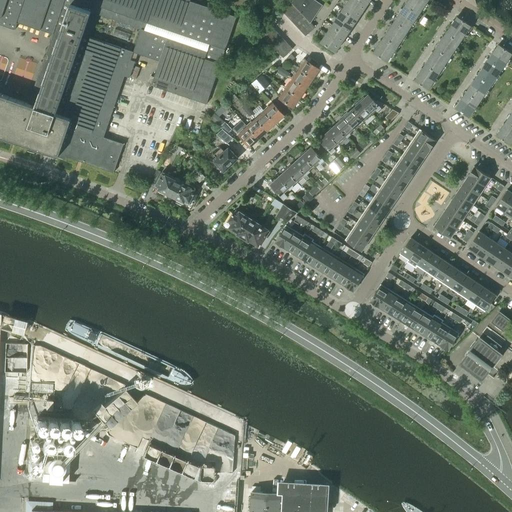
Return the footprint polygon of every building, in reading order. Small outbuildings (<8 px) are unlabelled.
[(0,139),(3,141),(7,142),(9,142),(11,142),(13,142),(19,142),(43,151),(42,153),(58,158),(66,160),(67,157),(114,173),(123,144),(104,137),(124,76),(130,77),(135,61),(131,60),(133,52),(159,61),(151,85),(206,104),(220,64),(225,50),(236,17),(190,1),(190,0),(0,0),(0,24),(15,29),(18,22),(40,30),(53,34),(56,26),(62,28),(35,107),(0,94),(0,139)] [(299,10),(303,15),(307,19),(310,22),(321,6),(313,0),(293,0),(291,2),(295,6),(299,10)] [(363,0),(348,0),(348,1),(363,11),(369,3),(363,0)] [(408,0),(405,4),(419,14),(424,6),(415,0),(408,0)] [(348,1),(343,9),(358,19),(363,11),(348,1)] [(295,6),(291,2),(282,11),(286,15),(295,6)] [(401,8),(399,12),(413,21),(419,14),(405,4),(402,9),(401,8)] [(286,15),(290,19),(299,10),(295,6),(286,15)] [(343,9),(337,17),(352,27),(358,19),(343,9)] [(290,19),(294,23),(303,15),(299,10),(290,19)] [(398,16),(395,20),(408,29),(413,21),(399,12),(397,15),(398,16)] [(294,23),(297,28),(307,19),(303,15),(294,23)] [(453,20),(451,24),(465,33),(471,25),(457,16),(454,21),(453,20)] [(337,17),(332,25),(347,35),(352,27),(337,17)] [(297,28),(301,32),(311,23),(310,22),(307,19),(297,28)] [(391,24),(389,27),(403,37),(408,29),(395,20),(392,25),(391,24)] [(259,32),(263,37),(273,28),(269,23),(259,32)] [(311,23),(301,32),(305,36),(315,27),(311,23)] [(449,28),(446,32),(460,41),(465,33),(451,24),(448,27),(449,28)] [(332,25),(326,33),(341,44),(347,35),(332,25)] [(387,31),(384,36),(398,45),(403,37),(389,27),(386,31),(387,31)] [(263,37),(267,41),(277,32),(273,28),(263,37)] [(267,41),(271,45),(281,36),(277,32),(267,41)] [(442,36),(440,39),(455,49),(460,41),(446,32),(443,37),(442,36)] [(341,44),(326,33),(321,42),(336,52),(341,44)] [(271,45),(275,49),(284,40),(281,36),(271,45)] [(380,40),(378,43),(392,53),(398,45),(384,36),(381,40),(380,40)] [(439,43),(436,48),(449,57),(455,49),(440,39),(438,43),(439,43)] [(275,49),(279,53),(288,45),(284,40),(275,49)] [(392,53),(378,43),(376,47),(373,52),(387,61),(392,53)] [(494,48),(492,51),(506,61),(510,56),(511,53),(498,44),(495,48),(494,48)] [(288,45),(279,53),(283,58),(292,49),(288,45)] [(432,52),(430,55),(444,65),(449,57),(436,48),(433,52),(432,52)] [(490,55),(487,60),(501,69),(506,61),(492,51),(490,55)] [(428,59),(425,63),(439,73),(444,65),(430,55),(427,59),(428,59)] [(303,58),(297,68),(299,70),(312,79),(319,69),(306,60),(303,58)] [(484,64),(481,67),(496,77),(501,69),(487,60),(484,64)] [(421,67),(419,71),(433,81),(439,73),(425,63),(422,68),(421,67)] [(480,71),(477,76),(491,85),(496,77),(481,67),(479,71),(480,71)] [(299,70),(293,79),(306,88),(312,79),(299,70)] [(433,81),(419,71),(417,74),(417,75),(414,80),(428,89),(433,81)] [(261,75),(257,79),(265,88),(270,84),(261,75)] [(473,79),(471,83),(485,93),(491,85),(477,76),(474,80),(473,79)] [(265,88),(257,79),(252,83),(260,93),(265,88)] [(293,79),(286,88),(300,97),(306,88),(293,79)] [(469,87),(466,91),(480,101),(485,93),(471,83),(468,86),(469,87)] [(300,97),(286,88),(280,98),(293,107),(300,97)] [(462,95),(460,98),(475,108),(480,101),(466,91),(463,96),(462,95)] [(369,94),(360,102),(372,114),(377,110),(379,112),(382,109),(369,94)] [(475,108),(460,98),(458,102),(459,103),(455,107),(469,116),(475,108)] [(360,102),(352,109),(363,122),(372,114),(360,102)] [(273,104),(264,111),(275,123),(284,115),(273,104)] [(250,108),(246,112),(250,116),(254,113),(250,108)] [(253,116),(256,119),(266,131),(275,123),(264,111),(261,108),(253,116)] [(352,109),(344,117),(355,129),(363,122),(352,109)] [(398,113),(393,110),(386,117),(390,121),(398,113)] [(224,121),(215,114),(211,118),(220,126),(224,121)] [(344,117),(336,124),(347,136),(355,129),(344,117)] [(256,119),(247,127),(258,139),(266,131),(256,119)] [(503,123),(501,126),(511,133),(511,121),(507,119),(504,123),(503,123)] [(258,139),(247,127),(242,120),(233,128),(249,147),(258,139)] [(336,124),(328,131),(339,144),(347,136),(336,124)] [(384,128),(381,125),(373,132),(376,135),(384,128)] [(511,141),(511,133),(501,126),(499,129),(500,130),(496,135),(510,144),(511,141)] [(223,129),(216,134),(227,143),(233,138),(223,129)] [(436,140),(419,129),(413,138),(430,149),(436,140)] [(339,144),(328,131),(319,139),(333,154),(336,151),(334,148),(339,144)] [(375,136),(372,133),(365,140),(369,143),(375,136)] [(363,149),(369,144),(363,138),(358,144),(363,149)] [(430,149),(413,138),(408,146),(425,158),(430,149),(430,150),(430,149)] [(214,154),(216,156),(213,159),(224,171),(237,158),(234,154),(236,152),(231,146),(225,152),(221,147),(214,154)] [(311,146),(303,154),(314,166),(319,162),(321,164),(324,161),(311,146)] [(425,158),(408,146),(402,155),(419,166),(425,158)] [(360,153),(356,148),(349,155),(353,160),(360,153)] [(303,154),(295,161),(306,174),(314,166),(303,154)] [(419,166),(402,155),(396,163),(413,174),(419,166)] [(337,157),(332,161),(340,170),(345,166),(337,157)] [(295,161),(287,169),(298,181),(303,176),(306,180),(309,177),(306,174),(295,161)] [(340,170),(332,161),(328,165),(336,174),(340,170)] [(413,174),(396,163),(391,172),(407,183),(413,174)] [(491,177),(474,166),(468,175),(485,186),(491,177)] [(191,173),(200,182),(205,177),(196,168),(191,173)] [(287,169),(278,176),(290,189),(298,181),(287,169)] [(156,185),(152,191),(163,197),(162,198),(163,198),(165,194),(166,193),(174,177),(163,171),(156,185)] [(407,183),(391,172),(385,180),(402,191),(407,183)] [(468,175),(463,183),(480,195),(485,186),(468,175)] [(290,189),(278,176),(270,184),(283,198),(287,195),(285,193),(290,189)] [(165,194),(163,198),(174,204),(176,200),(177,200),(177,198),(185,182),(174,177),(166,193),(165,194)] [(320,179),(315,184),(316,185),(320,189),(328,182),(325,178),(322,181),(320,179)] [(402,191),(385,180),(379,189),(396,200),(402,191)] [(176,200),(174,204),(175,204),(176,203),(190,210),(197,194),(195,193),(194,192),(196,187),(185,182),(177,198),(177,200),(176,200)] [(480,195),(463,183),(457,192),(474,203),(480,195)] [(320,189),(316,185),(309,192),(312,196),(320,189)] [(396,200),(379,189),(374,197),(390,208),(396,200)] [(511,192),(507,189),(496,206),(505,212),(511,201),(511,192)] [(474,203),(457,192),(451,200),(468,212),(474,203)] [(390,208),(374,197),(368,206),(385,217),(390,208)] [(298,213),(275,199),(272,205),(280,210),(276,217),(286,224),(298,213)] [(468,212),(451,200),(446,209),(463,220),(468,212)] [(385,217),(368,206),(362,214),(379,225),(385,217)] [(463,220),(446,209),(440,217),(457,228),(463,220)] [(230,211),(221,226),(225,228),(237,236),(238,234),(239,233),(248,218),(236,210),(234,214),(230,211)] [(379,225),(362,214),(356,222),(373,234),(379,225)] [(457,228),(440,217),(434,226),(451,237),(457,228)] [(237,236),(236,237),(246,243),(247,242),(248,241),(249,239),(258,224),(248,218),(239,233),(238,234),(237,236)] [(373,234),(356,222),(351,231),(368,242),(373,234)] [(247,242),(246,243),(247,244),(248,243),(257,249),(269,230),(258,224),(249,239),(248,241),(247,242)] [(295,230),(286,225),(275,242),(284,248),(295,230)] [(303,235),(295,230),(284,248),(293,253),(305,234),(304,233),(303,235)] [(368,242),(351,231),(345,240),(362,251),(368,242)] [(488,237),(479,231),(468,248),(477,254),(488,237)] [(313,239),(305,234),(293,253),(301,258),(313,239)] [(419,243),(411,237),(399,254),(408,260),(406,262),(407,262),(419,243)] [(496,243),(488,237),(477,254),(485,259),(496,243)] [(314,239),(313,239),(301,258),(310,264),(321,246),(312,241),(314,239)] [(428,249),(419,243),(407,262),(415,268),(428,249)] [(505,248),(496,243),(485,259),(494,265),(505,248)] [(329,252),(321,246),(310,264),(319,269),(329,252)] [(511,256),(511,252),(505,248),(494,265),(502,271),(511,256)] [(436,255),(428,249),(415,268),(416,268),(417,266),(425,271),(436,255)] [(338,257),(329,252),(319,269),(327,274),(338,257)] [(445,260),(436,255),(425,271),(434,277),(445,260)] [(511,274),(511,256),(502,271),(511,276),(511,274)] [(347,263),(338,257),(327,274),(336,280),(347,263)] [(453,266),(445,260),(434,277),(442,283),(453,266)] [(355,268),(347,263),(336,280),(344,285),(345,285),(355,268)] [(462,272),(453,266),(442,283),(451,289),(462,272)] [(364,274),(355,268),(345,285),(354,291),(364,274)] [(470,278),(462,272),(451,289),(459,294),(470,278)] [(479,283),(470,278),(459,294),(468,300),(479,283)] [(487,289),(479,283),(468,300),(476,306),(487,289)] [(390,290),(381,284),(379,286),(375,293),(370,301),(379,307),(384,299),(388,292),(390,290)] [(496,295),(487,289),(476,306),(485,312),(496,295)] [(398,295),(390,290),(388,292),(384,299),(379,307),(387,312),(397,297),(398,295)] [(407,300),(398,295),(397,297),(387,312),(396,317),(406,302),(407,300)] [(415,306),(407,300),(406,302),(396,317),(405,323),(414,308),(415,306)] [(424,311),(415,306),(414,308),(405,323),(413,328),(423,313),(424,311)] [(433,316),(424,311),(423,313),(413,328),(422,333),(431,318),(433,316)] [(492,322),(504,331),(511,321),(499,312),(492,322)] [(443,320),(434,314),(433,316),(431,318),(422,333),(430,339),(440,324),(441,322),(443,320)] [(450,327),(441,322),(440,324),(430,339),(439,344),(445,335),(449,329),(450,327)] [(459,333),(450,327),(449,329),(445,335),(439,344),(449,350),(454,341),(458,335),(459,333)] [(480,338),(462,362),(483,378),(501,354),(497,351),(501,346),(487,336),(484,341),(480,338)] [(43,421),(41,421),(40,421),(38,422),(37,423),(36,425),(36,427),(36,428),(37,430),(38,431),(40,432),(42,432),(43,431),(45,430),(46,429),(47,427),(47,425),(46,424),(45,422),(43,421)] [(55,422),(53,421),(52,422),(50,423),(49,424),(48,425),(48,427),(48,429),(49,430),(50,431),(52,432),(54,432),(55,432),(57,431),(58,429),(59,428),(59,426),(58,424),(57,423),(55,422)] [(66,423),(65,422),(63,423),(61,423),(60,425),(59,426),(59,428),(60,430),(60,431),(62,432),(63,433),(65,433),(67,433),(68,432),(69,430),(70,429),(70,427),(69,425),(68,424),(66,423)] [(78,423),(76,423),(74,423),(72,424),(71,425),(70,427),(70,428),(71,430),(71,431),(73,433),(74,433),(76,433),(78,433),(79,432),(80,431),(81,429),(81,427),(80,425),(79,424),(78,423)] [(50,440),(48,440),(46,440),(45,441),(43,442),(43,444),(42,445),(43,447),(44,449),(45,450),(47,450),(48,451),(50,450),(51,449),(53,448),(53,446),(53,444),(53,443),(51,441),(50,440)] [(69,442),(67,441),(66,442),(64,443),(63,444),(62,445),(62,447),(62,449),(63,450),(64,451),(66,452),(68,452),(69,452),(71,451),(72,449),(73,448),(73,446),(72,444),(71,443),(69,442)] [(38,447),(38,445),(38,444),(37,443),(36,442),(35,442),(33,442),(32,442),(31,443),(30,445),(30,446),(30,447),(31,449),(32,450),(33,450),(35,450),(36,450),(37,449),(38,448),(38,447)] [(325,511),(327,486),(283,483),(282,493),(283,493),(282,511),(325,511)] [(252,491),(250,511),(282,511),(283,493),(282,493),(252,491)] [(409,504),(404,502),(403,502),(402,503),(402,504),(404,508),(406,511),(421,511),(414,506),(409,504)] [(77,511),(46,510),(46,506),(44,504),(29,503),(28,505),(27,511),(77,511)]
